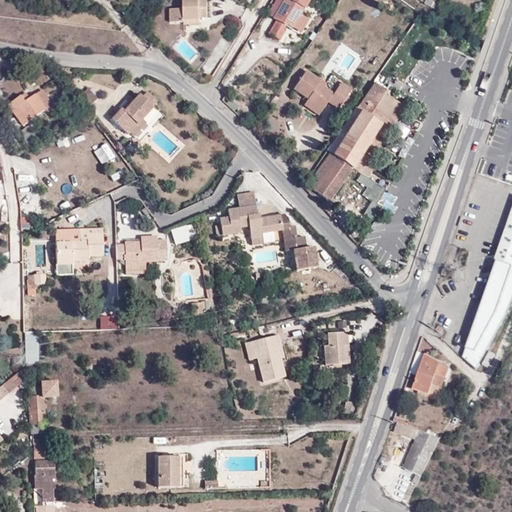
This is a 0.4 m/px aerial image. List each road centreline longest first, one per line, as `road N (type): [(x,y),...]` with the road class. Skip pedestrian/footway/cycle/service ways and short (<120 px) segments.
road 1 (tertiary): [(0,42),(159,69),(305,201),(378,284),(414,303)]
road 2 (primary): [(414,303),(511,23)]
road 3 (primary): [(354,491),(414,303)]
road 4 (residential): [(0,139),(13,193),(13,259)]
